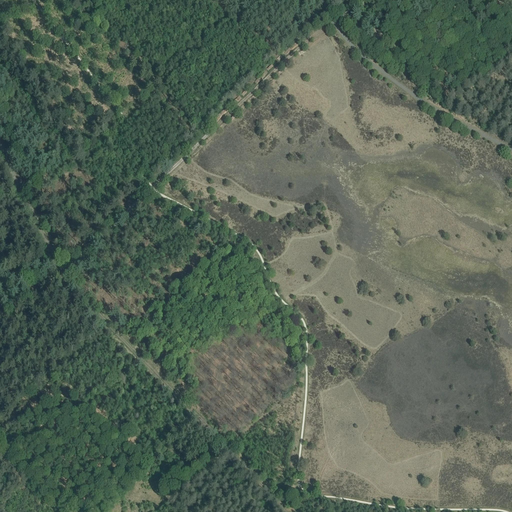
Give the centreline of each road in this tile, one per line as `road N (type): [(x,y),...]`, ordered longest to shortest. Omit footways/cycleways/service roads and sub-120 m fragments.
road 1 (track): [(65,265),(332,19),(371,0)]
road 2 (track): [(285,511),(65,265)]
road 3 (track): [(0,138),(65,265)]
